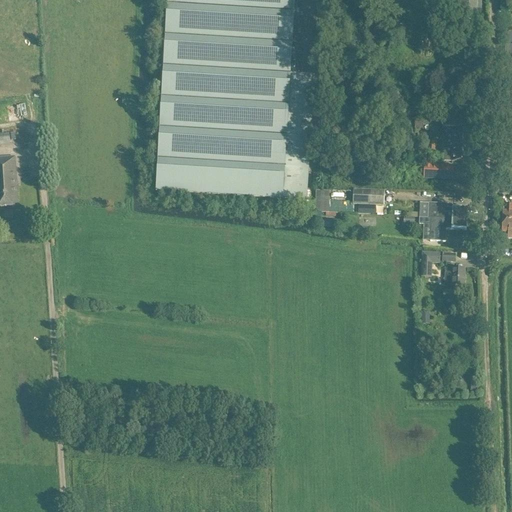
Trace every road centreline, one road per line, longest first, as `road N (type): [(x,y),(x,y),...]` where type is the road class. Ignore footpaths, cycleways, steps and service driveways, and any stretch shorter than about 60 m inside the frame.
road 1 (unclassified): [(64,511),(41,149)]
road 2 (unclassified): [(484,265),(484,0)]
road 3 (track): [(484,265),(491,511)]
